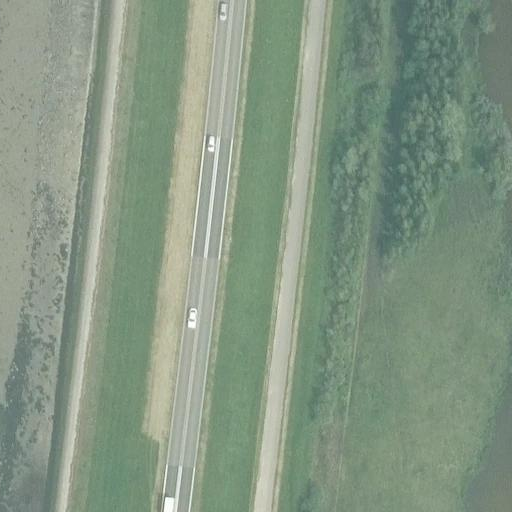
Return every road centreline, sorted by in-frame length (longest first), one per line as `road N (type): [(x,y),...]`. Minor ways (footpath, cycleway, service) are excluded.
road 1 (primary): [(175,511),(231,0)]
road 2 (unclassified): [(263,511),(317,0)]
